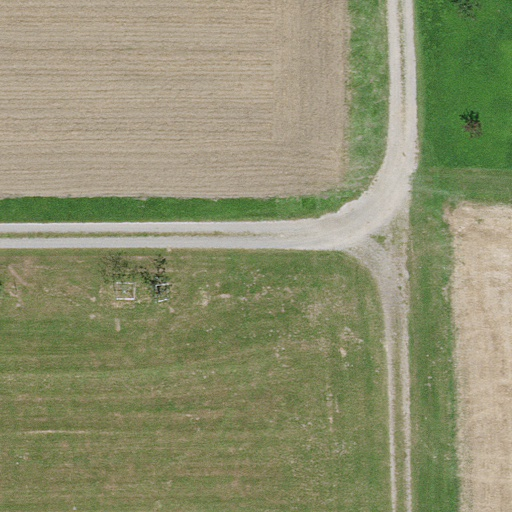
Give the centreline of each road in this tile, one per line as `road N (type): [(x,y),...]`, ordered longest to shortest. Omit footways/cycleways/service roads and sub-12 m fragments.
road 1 (track): [(0,228),(374,220),(402,148),(400,0)]
road 2 (track): [(374,220),(394,266),(401,511)]
